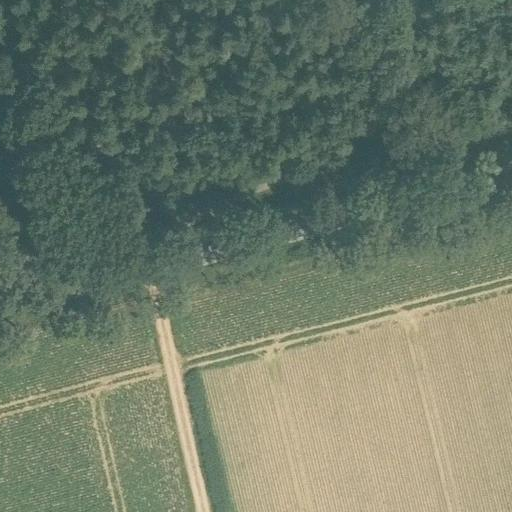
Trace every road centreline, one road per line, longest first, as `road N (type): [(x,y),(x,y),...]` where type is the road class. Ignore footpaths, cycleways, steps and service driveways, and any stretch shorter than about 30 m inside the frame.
road 1 (tertiary): [(0,305),(511,170)]
road 2 (track): [(44,20),(78,84),(90,140),(122,187),(147,265)]
